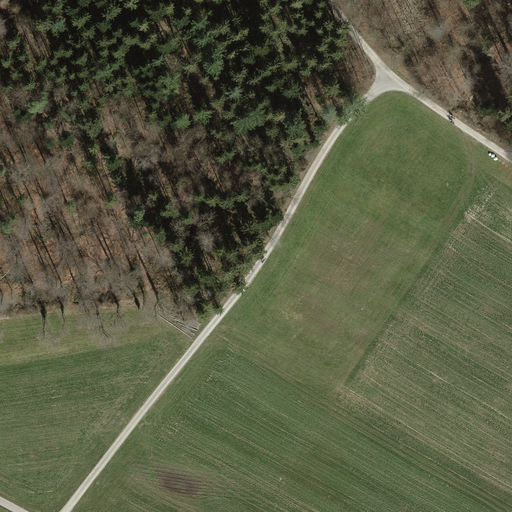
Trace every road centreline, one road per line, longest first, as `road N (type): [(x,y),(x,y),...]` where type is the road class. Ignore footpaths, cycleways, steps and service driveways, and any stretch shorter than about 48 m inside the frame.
road 1 (track): [(391,75),(333,137),(261,259),(63,511)]
road 2 (track): [(391,75),(511,160)]
